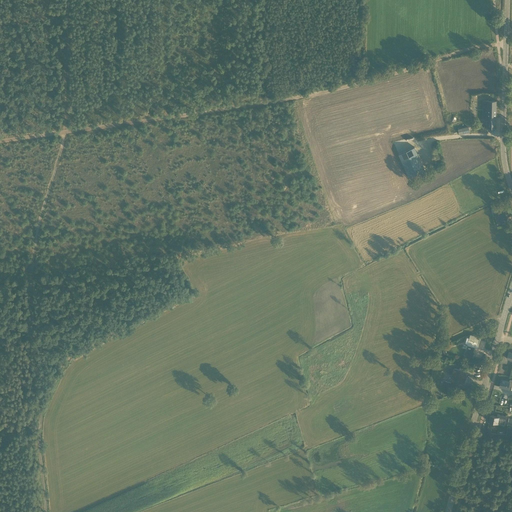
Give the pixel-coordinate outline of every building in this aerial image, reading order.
[(483,101),(483,119),(487,119),(487,128),(496,128),(497,101),(483,101)] [(414,147),(399,155),(409,178),(425,171),(414,147)] [(497,208),(497,209),(493,210),(497,225),(505,223),(504,220),(506,219),(503,206),(497,208)] [(469,345),(467,349),(466,349),(464,356),(473,358),(474,351),(473,351),(475,347),(477,348),(480,338),(470,335),(469,338),(467,337),(465,343),(467,343),(467,344),(469,345)] [(454,368),(450,380),(463,384),(467,372),(454,368)] [(511,379),(510,379),(509,382),(501,379),(500,383),(499,386),(500,386),(499,386),(510,389),(511,389),(511,379)] [(489,421),(504,424),(506,416),(497,414),(497,416),(490,415),(489,421)]
